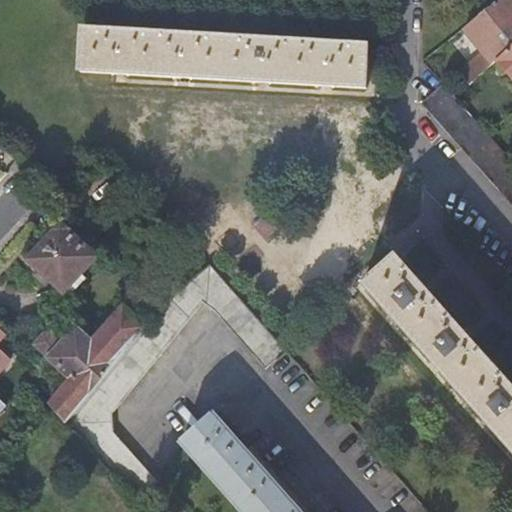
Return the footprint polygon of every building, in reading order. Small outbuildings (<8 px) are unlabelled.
[(511,0),(500,0),(464,29),(483,52),(460,72),(470,84),(496,61),(511,46),(511,0)] [(367,90),(370,47),(319,44),(251,39),(197,36),(138,32),(83,29),(81,72),(367,90)] [(511,46),(496,61),(511,79),(511,46)] [(511,161),(508,157),(488,135),(455,97),(444,85),(423,104),(511,204),(511,161)] [(45,286),(50,280),(63,292),(95,258),(83,247),(87,243),(76,233),(72,237),(61,226),(45,243),(29,260),(39,270),(34,276),(45,286)] [(367,289),(366,290),(511,452),(511,387),(487,360),(399,261),(377,280),(373,275),(363,284),(367,289)] [(168,299),(188,322),(202,304),(214,312),(265,371),(286,353),(210,267),(168,299)] [(188,322),(168,299),(145,327),(66,425),(134,502),(157,482),(113,432),(112,413),(188,322)] [(71,380),(63,390),(62,391),(52,403),(49,407),(66,425),(145,327),(125,307),(92,343),(76,330),(64,344),(53,335),(46,335),(41,341),(36,346),(71,380)] [(0,342),(6,336),(0,330),(0,372),(10,362),(0,352),(0,342)] [(52,403),(62,391),(54,385),(44,397),(52,403)] [(244,511),(299,511),(214,414),(183,442),(244,511)]
